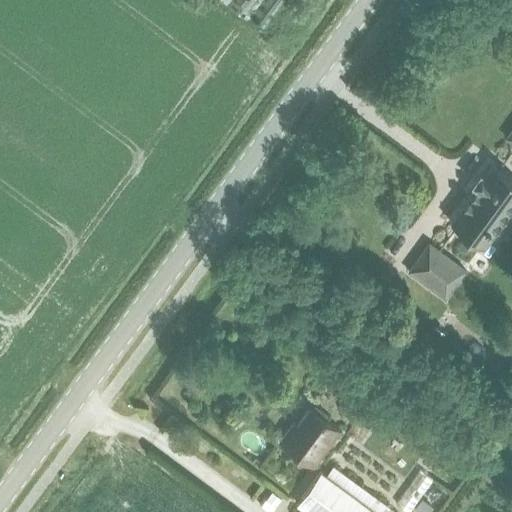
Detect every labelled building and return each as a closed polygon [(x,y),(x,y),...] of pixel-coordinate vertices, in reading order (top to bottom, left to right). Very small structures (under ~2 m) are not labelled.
[(222,0),(269,34),(293,0),(222,0)] [(511,177),(493,164),(484,176),(480,173),(473,183),(477,186),(450,222),(483,246),(508,211),(510,213),(511,217),(511,177)] [(409,270),(445,296),(465,269),(429,243),(409,270)] [(294,417),(278,439),(314,465),(341,428),(308,404),(297,419),(294,417)] [(297,503),(308,511),(398,511),(334,464),(326,475),(321,471),(297,503)]
